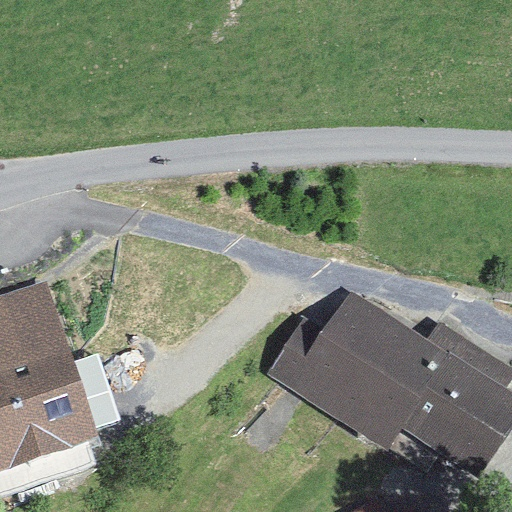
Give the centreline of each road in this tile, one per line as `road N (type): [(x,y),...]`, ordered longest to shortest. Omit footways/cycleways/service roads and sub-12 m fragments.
road 1 (track): [(9,185),(462,304),(511,325)]
road 2 (unclassified): [(511,153),(388,152),(0,189)]
